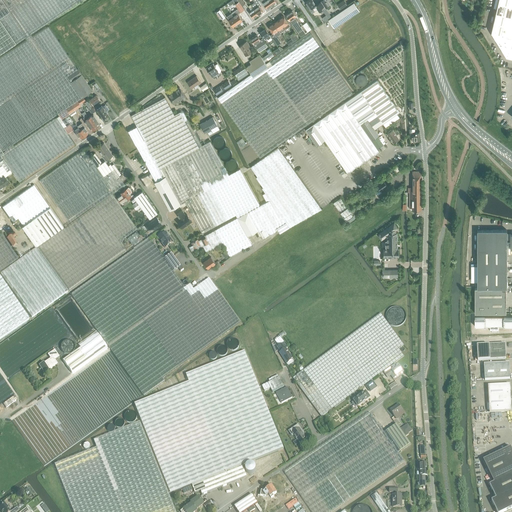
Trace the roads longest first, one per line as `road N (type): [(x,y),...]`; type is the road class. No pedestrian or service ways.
road 1 (unclassified): [(422,376),(218,511)]
road 2 (unclassified): [(424,149),(422,376)]
road 3 (unclassified): [(289,0),(104,127)]
road 4 (unclassified): [(104,127),(204,275)]
road 5 (unclassified): [(422,376),(434,511)]
road 6 (unclassified): [(420,129),(412,35),(393,0)]
road 7 (unclassified): [(104,127),(0,199)]
